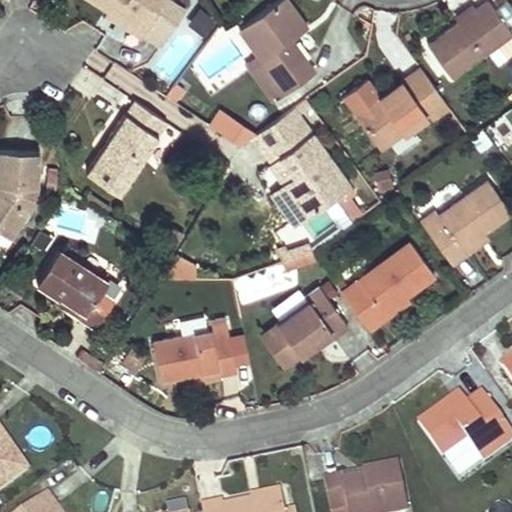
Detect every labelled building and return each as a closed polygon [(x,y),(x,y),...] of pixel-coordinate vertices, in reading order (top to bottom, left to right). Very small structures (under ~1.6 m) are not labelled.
[(93,0),(108,9),(129,23),(125,28),(141,38),(143,34),(161,45),(185,9),(171,0),(93,0)] [(287,0),(277,0),(239,29),(257,54),(285,93),(315,72),(291,39),(307,27),(287,0)] [(511,32),(488,0),(485,0),(427,43),(452,77),(488,51),(511,34),(511,33),(511,32)] [(204,34),(218,24),(207,7),(193,17),(204,34)] [(129,23),(108,9),(105,15),(125,28),(129,23)] [(511,34),(488,51),(497,65),(511,53),(511,34)] [(285,93),(257,54),(245,63),(260,83),(265,84),(276,99),(285,93)] [(449,106),(420,67),(403,78),(428,113),(432,119),(449,106)] [(428,113),(403,78),(378,97),(372,89),(349,105),(379,149),(428,113)] [(183,89),(174,83),(165,96),(174,102),(183,89)] [(120,193),(167,122),(134,100),(125,113),(125,112),(87,171),(120,193)] [(294,105),(286,111),(305,137),(313,131),(294,105)] [(305,137),(286,111),(262,129),(294,174),(286,180),(282,183),(307,216),(352,184),(313,131),(305,137)] [(223,135),(232,121),(218,112),(209,125),(223,135)] [(253,135),(232,121),(223,135),(240,145),(253,135)] [(294,174),(262,129),(253,135),(286,180),(294,174)] [(38,152),(0,149),(0,230),(10,237),(35,198),(38,152)] [(392,188),(386,168),(375,171),(380,191),(392,188)] [(46,186),(55,187),(57,174),(47,173),(46,186)] [(441,217),(425,228),(451,264),(466,253),(462,248),(483,233),(511,212),(487,179),(438,214),(441,217)] [(307,216),(282,183),(272,191),(297,224),(307,216)] [(107,213),(111,206),(88,191),(84,198),(107,213)] [(353,191),(340,197),(349,218),(361,212),(353,191)] [(434,208),(419,219),(425,228),(441,217),(438,214),(434,208)] [(161,240),(175,249),(184,233),(171,225),(161,240)] [(44,248),(51,237),(40,231),(33,241),(44,248)] [(487,238),(483,233),(462,248),(466,253),(487,238)] [(308,240),(294,246),(298,254),(311,249),(308,240)] [(410,242),(342,291),(369,329),(386,316),(383,311),(407,294),(434,275),(410,242)] [(285,244),(276,247),(280,260),(298,254),(294,246),(286,248),(285,244)] [(100,291),(107,281),(58,249),(36,282),(59,297),(60,295),(85,312),(81,318),(96,328),(114,301),(110,298),(100,291)] [(196,265),(175,254),(161,278),(195,277),(196,265)] [(116,287),(107,281),(100,291),(110,298),(116,287)] [(283,366),(311,345),(331,331),(334,335),(348,325),(319,285),(305,295),(309,300),(260,335),(283,366)] [(410,299),(407,294),(383,311),(386,316),(410,299)] [(56,301),(81,318),(85,312),(60,295),(59,297),(56,301)] [(210,329),(153,340),(161,380),(196,374),(218,370),(219,375),(237,372),(229,333),(211,336),(210,329)] [(331,331),(311,345),(314,349),(334,335),(331,331)] [(145,354),(132,345),(121,361),(135,370),(145,354)] [(511,355),(499,364),(511,381),(511,355)] [(218,370),(196,374),(197,380),(219,375),(218,370)] [(464,412),(454,397),(418,422),(442,456),(467,438),(483,461),(511,440),(511,432),(483,392),(468,403),(471,407),(464,412)] [(468,403),(460,393),(454,397),(464,412),(471,407),(468,403)] [(0,438),(14,458),(19,455),(0,428),(0,438)] [(0,489),(29,469),(19,455),(14,458),(0,438),(0,489)] [(397,511),(408,510),(399,462),(363,469),(365,476),(343,480),(342,475),(325,479),(331,510),(332,510),(346,507),(347,511),(397,511)] [(342,475),(343,480),(365,476),(363,469),(342,473),(342,475)] [(281,494),(281,490),(253,495),(254,499),(281,494)] [(47,511),(56,505),(47,492),(19,511),(47,511)] [(222,501),(201,505),(202,511),(285,511),(281,494),(254,499),(223,506),(222,501)]
